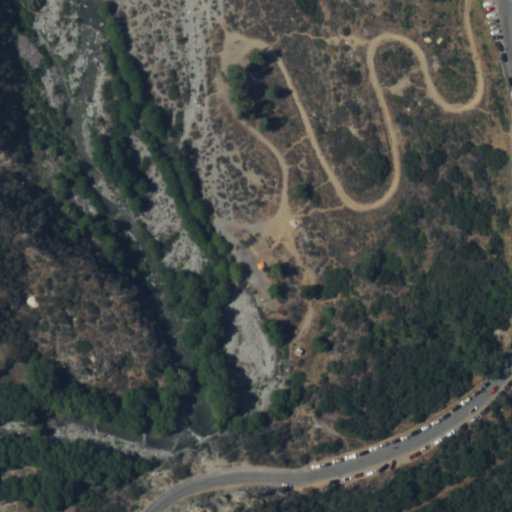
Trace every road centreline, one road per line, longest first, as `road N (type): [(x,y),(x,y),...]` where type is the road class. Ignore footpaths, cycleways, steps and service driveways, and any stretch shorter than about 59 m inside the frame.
road 1 (track): [(468,0),(480,79),(471,107),(455,110),(435,99),(426,61),(410,39),(392,34),(371,49),(397,173),(382,208),(356,210),(338,190),(270,47),(242,37),(226,47),(221,94),(284,164),(291,229),(313,299),(305,332)]
road 2 (residential): [(156,511),(190,483),(224,471),(328,472),(393,450),(476,408),(500,380),(511,358),(504,0)]
